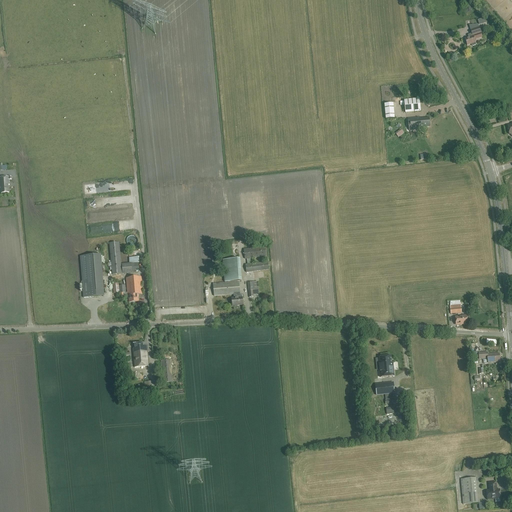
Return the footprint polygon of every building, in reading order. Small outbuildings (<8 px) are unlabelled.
[(475,43),(474,40),(482,37),(479,27),(471,30),(472,34),(468,35),(468,36),(469,38),(465,39),(467,45),(471,44),(472,46),(473,46),(475,45),(476,45),(475,43)] [(421,112),(420,99),(404,100),(405,113),(421,112)] [(386,115),(394,115),(393,101),(385,101),(386,115)] [(421,127),(430,127),(429,118),(421,118),(421,117),(408,118),(409,130),(422,129),(421,127)] [(9,180),(11,179),(11,177),(0,177),(0,188),(1,194),(9,193),(8,186),(9,186),(9,180)] [(136,269),(139,269),(138,257),(130,258),(131,263),(121,264),(119,242),(109,243),(112,274),(122,274),(122,273),(136,272),(136,269)] [(268,271),(266,246),(244,249),(245,259),(247,259),(248,265),(246,265),(246,273),(264,271),(268,271)] [(82,284),(84,298),(103,296),(100,255),(81,257),(83,284),(82,284)] [(224,261),(226,282),(242,281),(240,259),(224,261)] [(138,295),(143,294),(141,277),(126,278),(128,296),(129,296),(129,302),(138,302),(138,295)] [(232,306),(243,305),(243,298),(240,298),(239,282),(213,284),(214,296),(234,294),(234,298),(231,298),(232,306)] [(253,290),(258,289),(257,282),(247,283),(249,297),(254,297),(253,290)] [(119,286),(119,284),(114,284),(114,293),(121,293),(121,296),(124,296),(123,293),(126,293),(125,285),(119,286)] [(461,305),(450,306),(451,314),(462,313),(461,305)] [(460,325),(467,324),(467,316),(455,317),(456,324),(460,324),(460,325)] [(135,367),(149,366),(147,345),(143,346),(143,343),(133,344),(134,349),(133,349),(135,367)] [(487,352),(479,353),(479,359),(488,358),(488,363),(500,361),(499,353),(488,354),(487,352)] [(380,364),(379,364),(380,377),(386,377),(389,377),(394,376),(393,363),(392,363),(391,356),(379,357),(380,364)] [(163,383),(172,382),(171,360),(161,361),(163,383)] [(393,383),(375,385),(376,395),(395,393),(393,383)] [(480,503),(477,478),(461,479),(461,480),(464,479),(466,504),(463,504),(480,503)] [(497,490),(496,482),(489,483),(490,491),(487,491),(487,500),(500,498),(501,497),(501,494),(500,494),(500,490),(497,490)]
